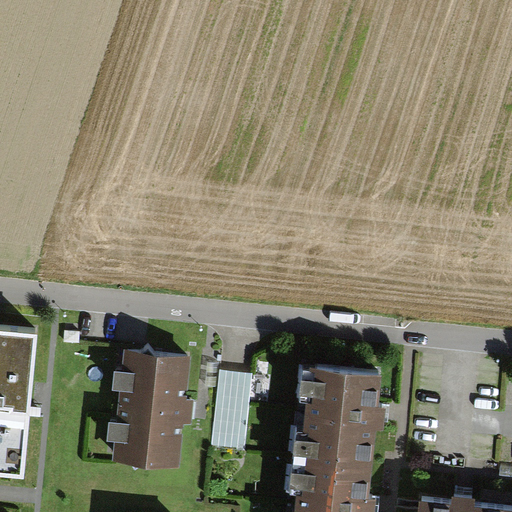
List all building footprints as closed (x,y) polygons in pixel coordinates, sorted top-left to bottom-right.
[(37,328),(0,323),(0,469),(23,472),(37,328)] [(192,355),(128,348),(116,454),(180,461),(192,355)] [(382,365),(312,358),(301,457),(371,464),(382,365)] [(365,511),(371,464),(301,457),(294,511),(365,511)] [(511,511),(511,502),(422,493),(420,511),(511,511)]
